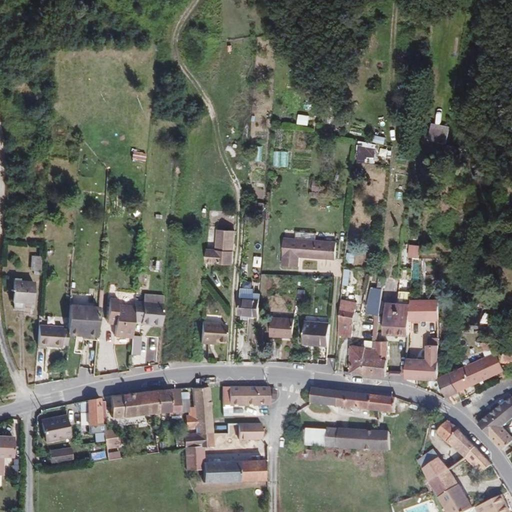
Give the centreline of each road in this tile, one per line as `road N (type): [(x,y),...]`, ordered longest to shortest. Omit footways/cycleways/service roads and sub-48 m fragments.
road 1 (tertiary): [(28,406),(163,376),(289,375)]
road 2 (tertiary): [(289,375),(402,390),(446,408),(477,431),(511,480)]
road 3 (residential): [(289,375),(291,392),(277,419),(272,511)]
